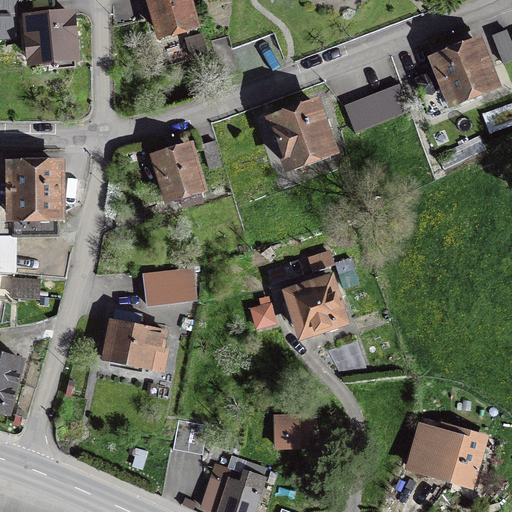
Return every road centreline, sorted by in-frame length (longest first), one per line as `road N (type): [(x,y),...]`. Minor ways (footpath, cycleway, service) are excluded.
road 1 (residential): [(103,132),(216,107),(487,0)]
road 2 (residential): [(26,467),(85,263),(103,132)]
road 3 (residential): [(100,0),(103,132)]
